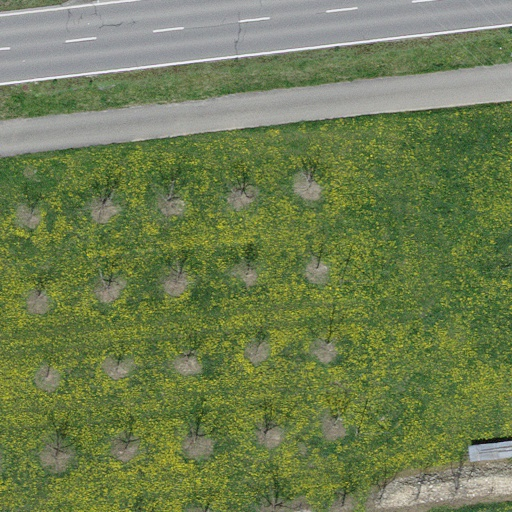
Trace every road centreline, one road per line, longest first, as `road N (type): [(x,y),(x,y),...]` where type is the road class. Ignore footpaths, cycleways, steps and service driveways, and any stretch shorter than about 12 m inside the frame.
road 1 (track): [(0,138),(511,81)]
road 2 (secondary): [(436,0),(0,55)]
